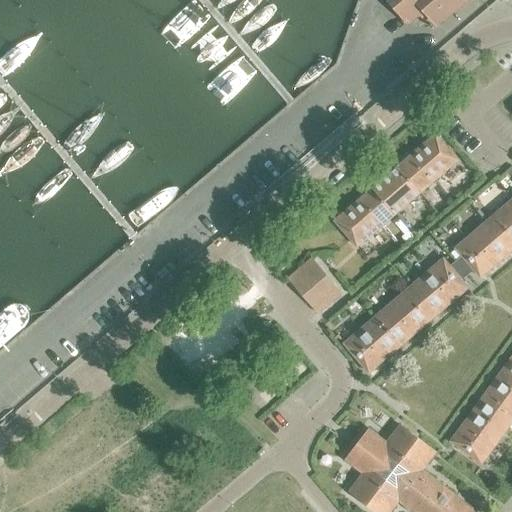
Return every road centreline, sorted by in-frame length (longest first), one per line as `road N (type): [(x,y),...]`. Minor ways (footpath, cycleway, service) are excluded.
road 1 (unclassified): [(227,246),(453,56),(511,29)]
road 2 (unclassified): [(0,448),(227,246)]
road 3 (residential): [(285,453),(338,407),(345,384),(338,361),(227,246)]
